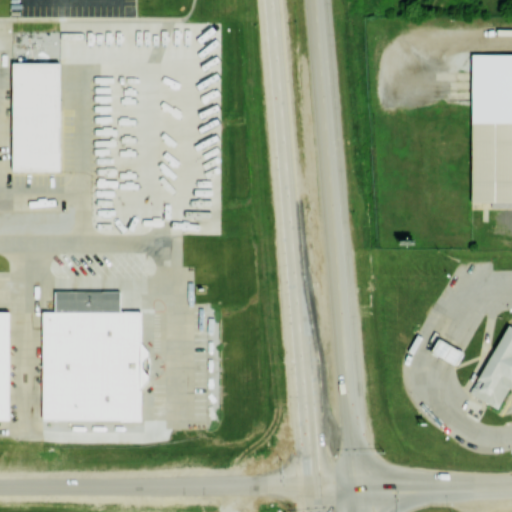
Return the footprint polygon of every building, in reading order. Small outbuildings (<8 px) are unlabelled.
[(511,207),(490,207),(490,201),(470,201),(470,53),(511,53),(511,207)] [(10,170),(59,170),(60,62),(10,62),(10,170)] [(141,420),(144,310),(119,310),(120,291),(53,290),(53,314),(41,314),(41,320),(57,321),(57,325),(68,326),(67,338),(61,337),(61,343),(54,343),(54,353),(71,353),(71,360),(81,360),(80,418),(141,420)] [(511,388),(508,386),(496,407),(468,391),(507,323),(511,326),(511,388)] [(463,352),(456,366),(429,350),(437,336),(463,352)]
